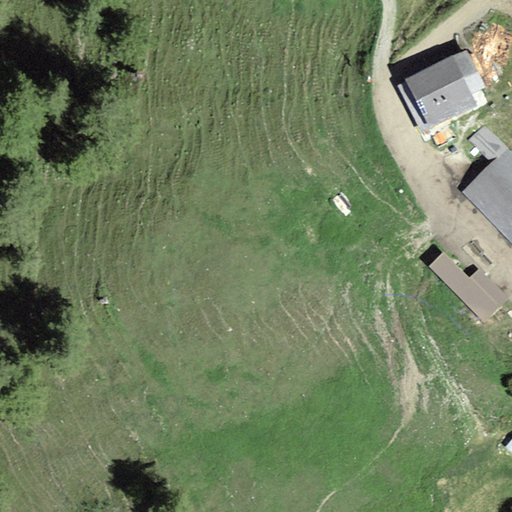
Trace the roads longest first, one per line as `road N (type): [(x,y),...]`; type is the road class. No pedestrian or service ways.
road 1 (track): [(384,91),(432,202),(511,278)]
road 2 (track): [(477,0),(399,67),(384,91)]
